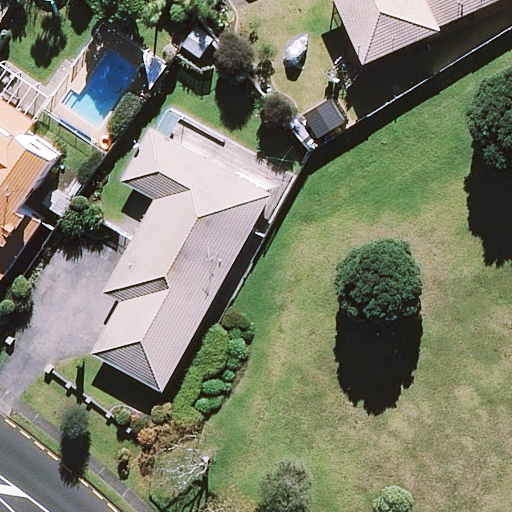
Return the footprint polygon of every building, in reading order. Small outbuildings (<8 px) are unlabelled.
[(0,0),(0,27),(17,0),(0,0)] [(348,0),(375,56),(495,0),(348,0)] [(334,93),(305,108),(320,138),(350,123),(334,93)] [(56,159),(61,152),(28,129),(35,119),(0,94),(0,274),(14,284),(87,181),(56,159)] [(290,179),(165,113),(130,180),(161,196),(111,290),(127,298),(99,351),(168,388),(194,337),(204,342),(290,179)]
